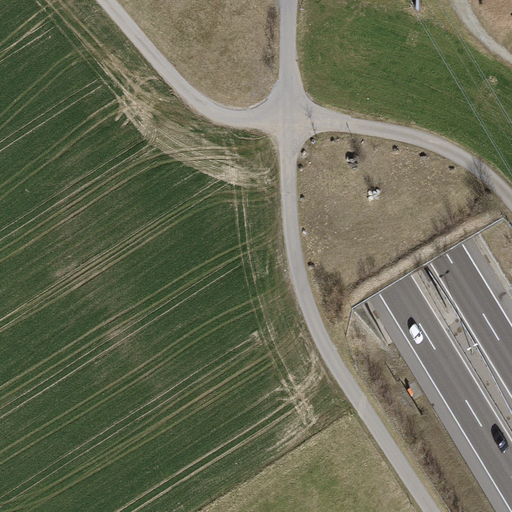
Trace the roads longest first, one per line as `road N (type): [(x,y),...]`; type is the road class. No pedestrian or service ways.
road 1 (motorway): [(222,0),(511,476)]
road 2 (track): [(288,119),(298,297),(350,396),(427,511)]
road 3 (motorway): [(511,360),(292,0)]
road 4 (track): [(511,201),(479,168),(431,141),(288,119)]
road 5 (track): [(288,119),(208,108),(106,0)]
